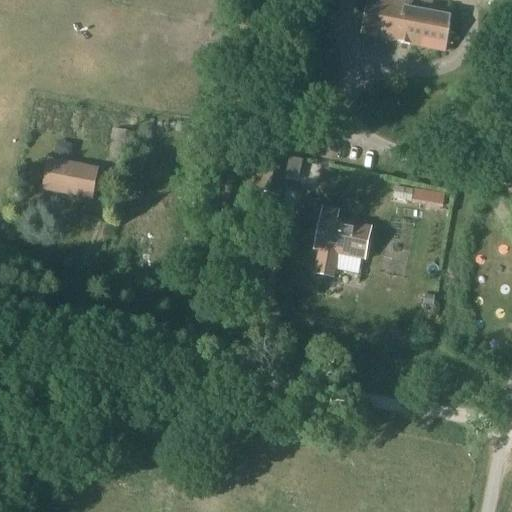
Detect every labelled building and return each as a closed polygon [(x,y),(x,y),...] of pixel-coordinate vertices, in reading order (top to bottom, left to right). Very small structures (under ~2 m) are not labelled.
[(453,13),(402,3),(402,0),(370,0),(363,36),(445,52),(453,13)] [(257,29),(260,13),(239,9),(236,25),(257,29)] [(132,149),(134,134),(112,130),(110,140),(116,141),(114,153),(128,156),(129,149),(132,149)] [(251,166),(246,190),(280,197),(288,158),(267,154),(264,169),(251,166)] [(93,200),(99,171),(50,161),(44,190),(93,200)] [(434,205),(436,193),(415,190),(413,201),(434,205)] [(365,260),(372,229),(337,222),(338,218),(323,215),(316,250),(322,251),(317,274),(334,278),(339,255),(365,260)]
